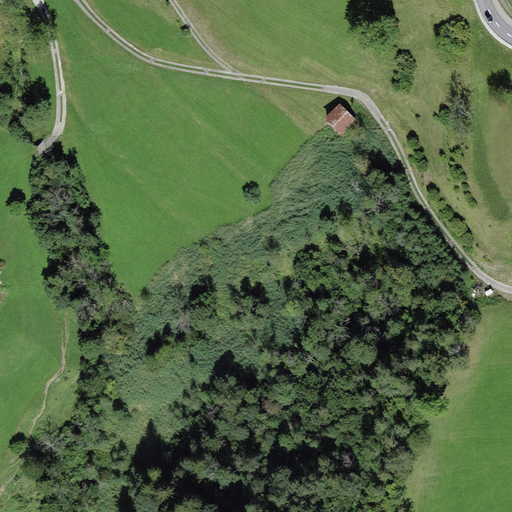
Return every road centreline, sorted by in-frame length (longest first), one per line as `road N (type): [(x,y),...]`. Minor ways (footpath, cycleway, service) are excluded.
road 1 (track): [(511,290),(483,275),(451,242),(358,96),(165,66),(112,34),(80,0)]
road 2 (track): [(36,0),(53,45),(58,133),(15,167)]
